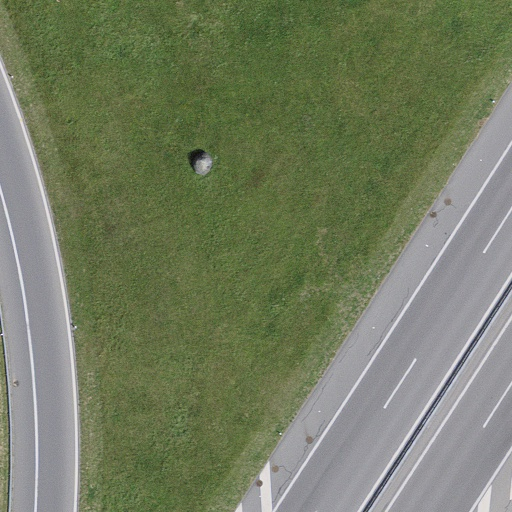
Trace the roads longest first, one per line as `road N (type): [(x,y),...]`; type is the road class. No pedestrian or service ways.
road 1 (motorway): [(0,131),(40,286),(52,511)]
road 2 (motorway): [(511,201),(311,511)]
road 3 (motorway): [(427,511),(511,385)]
